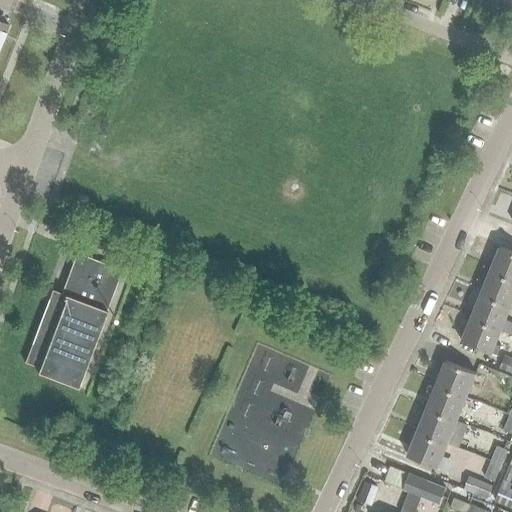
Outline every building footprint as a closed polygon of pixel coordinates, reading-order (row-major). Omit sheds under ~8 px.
[(511,251),(500,246),(490,269),(511,278),(511,251)] [(60,293),(50,290),(23,362),(37,367),(35,372),(76,388),(121,270),(75,252),(60,293)] [(511,278),(490,269),(480,295),(510,308),(511,306),(511,278)] [(480,295),(471,317),(502,329),(501,331),(511,335),(511,332),(511,323),(505,320),(510,308),(480,295)] [(502,329),(471,317),(461,340),(498,355),(501,347),(496,344),(501,331),(502,329)] [(511,357),(503,354),(498,367),(511,373),(511,357)] [(466,396),(476,372),(446,360),(436,384),(466,396)] [(436,384),(426,409),(456,421),(466,396),(436,384)] [(467,425),(456,421),(426,409),(417,431),(447,443),(458,447),(467,425)] [(511,433),(511,431),(511,415),(509,414),(503,429),(511,433)] [(447,443),(417,431),(408,455),(438,467),(447,443)] [(505,450),(496,447),(490,461),(499,464),(505,450)] [(492,481),(499,464),(490,461),(484,477),(492,481)] [(511,484),(511,481),(511,466),(509,466),(503,480),(511,484)] [(409,474),(407,479),(403,489),(409,491),(400,511),(414,511),(421,496),(425,486),(427,481),(409,474)] [(486,497),(491,485),(467,476),(462,488),(486,497)] [(368,505),(376,486),(365,481),(357,500),(368,505)] [(427,481),(425,486),(421,496),(440,503),(446,488),(427,481)] [(511,508),(511,488),(510,488),(511,485),(503,481),(495,501),(511,508)] [(450,507),(461,511),(469,511),(472,505),(454,497),(450,507)]
